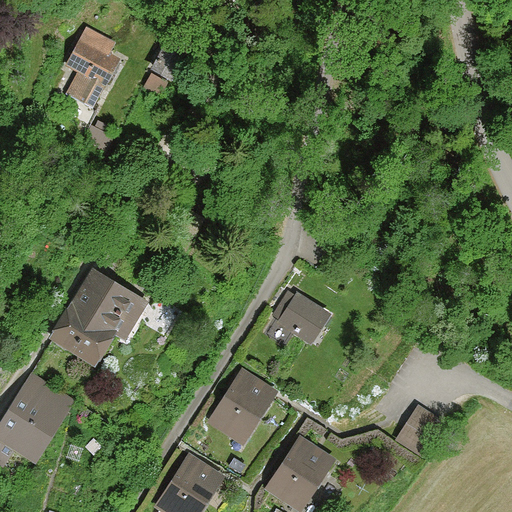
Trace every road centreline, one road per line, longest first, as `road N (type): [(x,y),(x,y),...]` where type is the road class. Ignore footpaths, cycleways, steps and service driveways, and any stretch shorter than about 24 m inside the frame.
road 1 (residential): [(122,511),(287,254),(348,0)]
road 2 (residential): [(0,402),(220,70),(234,0)]
road 3 (unknown): [(287,254),(357,211),(404,169),(469,66)]
road 4 (tertiary): [(454,0),(486,135),(511,183)]
